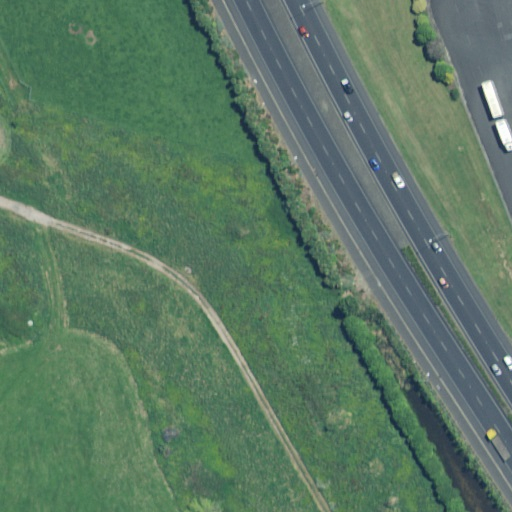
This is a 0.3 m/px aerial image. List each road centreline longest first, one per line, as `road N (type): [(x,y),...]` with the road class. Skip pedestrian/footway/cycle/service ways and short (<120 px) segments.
road 1 (trunk): [(511,449),(331,160),(250,0)]
road 2 (trunk): [(297,0),(511,381)]
road 3 (track): [(0,78),(185,460)]
